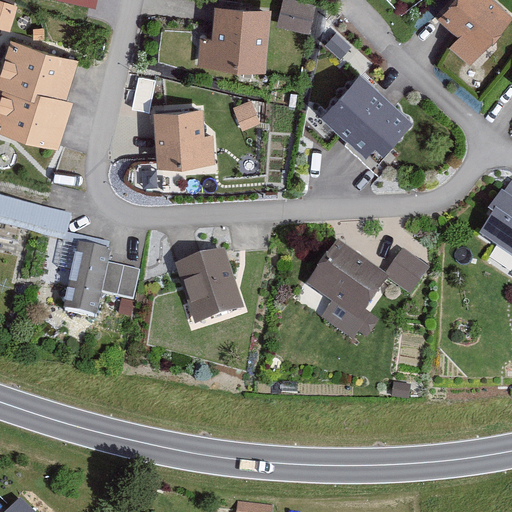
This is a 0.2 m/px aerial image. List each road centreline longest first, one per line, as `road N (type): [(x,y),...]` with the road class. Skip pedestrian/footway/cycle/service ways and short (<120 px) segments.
road 1 (residential): [(132,0),(95,175),(114,208),(177,217),(428,205),(453,190),(493,142)]
road 2 (secondary): [(511,453),(322,469),(215,458),(101,434),(0,400)]
road 3 (residential): [(360,15),(493,142)]
